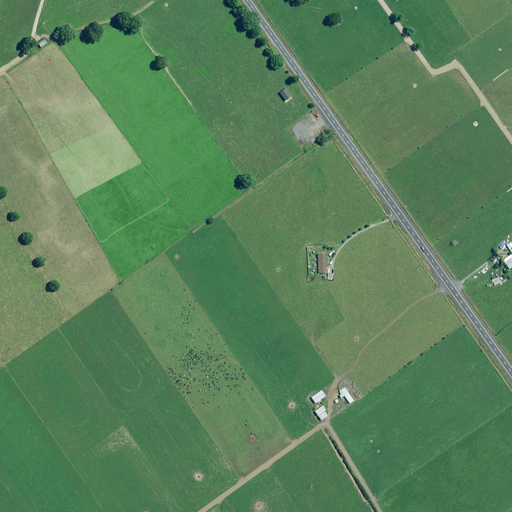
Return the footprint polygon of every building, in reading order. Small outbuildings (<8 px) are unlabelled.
[(47,44),(43,38),(37,43),(40,48),(47,44)] [(291,97),(285,88),(279,93),(285,101),(291,97)] [(326,273),(325,254),(317,254),(318,273),(326,273)] [(511,266),(511,256),(511,255),(503,260),(508,269),(511,266)] [(353,401),(344,387),(339,391),(341,394),(339,395),(340,398),(344,396),(349,404),(353,401)] [(325,396),(321,390),(311,397),(315,403),(325,396)] [(325,410),(322,406),(314,411),(317,416),(317,415),(321,420),(327,416),(324,411),(325,410)]
